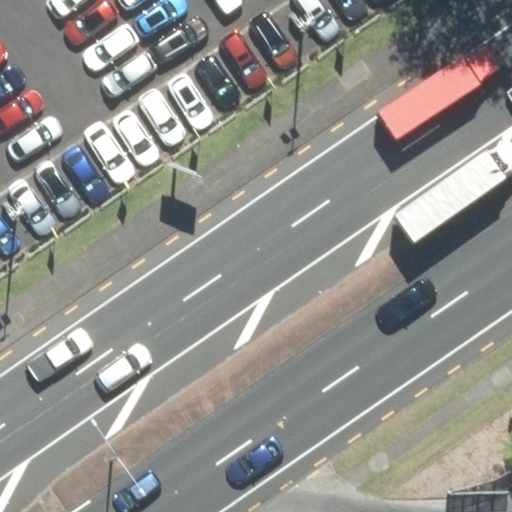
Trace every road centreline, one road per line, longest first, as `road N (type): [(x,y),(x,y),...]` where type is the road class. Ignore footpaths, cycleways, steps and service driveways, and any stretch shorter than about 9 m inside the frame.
road 1 (primary): [(0,425),(511,50)]
road 2 (primary): [(511,279),(179,511)]
